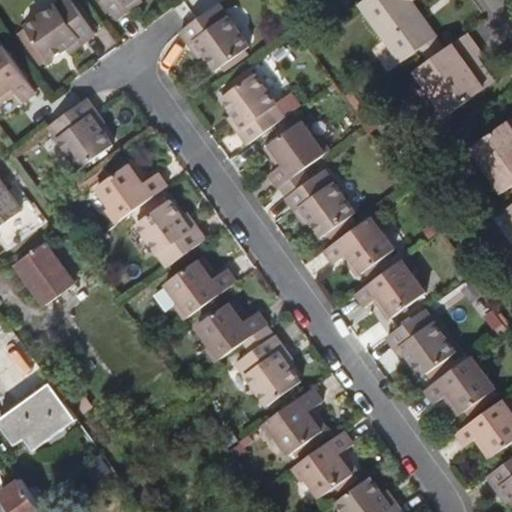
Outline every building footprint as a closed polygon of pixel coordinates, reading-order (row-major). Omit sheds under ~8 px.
[(100,33),(75,0),(66,0),(30,25),(54,59),(69,49),(83,39),(86,43),(100,33)] [(106,0),(121,20),(133,10),(129,5),(136,0),(106,0)] [(133,10),(147,0),(136,0),(129,5),(133,10)] [(424,17),(412,2),(414,0),(364,0),(360,3),(403,63),(426,47),(434,58),(447,49),(424,17)] [(444,3),(441,0),(414,0),(412,2),(424,17),(444,3)] [(255,46),(224,3),(184,31),(194,44),(199,40),(209,54),(221,70),(255,46)] [(486,89),(470,67),(480,60),(484,57),(467,34),(447,49),(434,58),(418,70),(450,115),(486,89)] [(72,53),(86,43),(83,39),(69,49),(72,53)] [(209,54),(199,40),(194,44),(204,58),(209,54)] [(38,92),(2,42),(0,43),(0,104),(18,92),(25,101),(38,92)] [(496,82),(480,60),(470,67),(486,89),(496,82)] [(232,92),(258,73),(255,70),(229,88),(232,92)] [(280,103),(258,73),(232,92),(225,97),(237,114),(247,127),(242,131),(251,144),(303,107),(294,93),(280,103)] [(105,129),(94,115),(100,111),(91,100),(84,105),(52,127),(83,169),(116,145),(105,129)] [(110,125),(100,111),(94,115),(105,129),(110,125)] [(247,127),(237,114),(232,118),(242,131),(247,127)] [(306,167),(333,147),(323,133),(318,137),(305,119),(269,145),(284,164),(272,173),(281,184),(306,167)] [(511,127),(508,122),(473,148),(504,192),(511,185),(511,127)] [(120,222),(171,186),(161,173),(151,180),(137,161),(100,187),(114,206),(110,209),(120,222)] [(290,196),(314,178),(306,167),(281,184),(290,196)] [(359,210),(328,169),(314,178),(290,196),(299,207),(303,205),(313,218),(325,234),(359,210)] [(0,227),(23,211),(0,180),(0,227)] [(438,184),(420,196),(431,211),(448,199),(438,184)] [(194,229),(184,215),(173,200),(139,224),(169,266),(209,237),(200,225),(194,229)] [(313,218),(303,205),(299,207),(309,221),(313,218)] [(200,225),(190,211),(184,215),(194,229),(200,225)] [(361,274),(397,248),(384,230),(389,225),(378,211),(326,249),(336,262),(347,255),(361,274)] [(75,284),(46,243),(29,256),(58,297),(75,284)] [(390,314),(426,288),(413,269),(417,266),(407,253),(357,290),(366,301),(375,295),(390,314)] [(58,297),(29,256),(17,264),(47,305),(58,297)] [(189,319),(240,282),(230,268),(220,275),(206,257),(169,284),(182,301),(178,305),(189,319)] [(244,342),(270,323),(261,310),(249,318),(236,300),(200,326),(212,342),(208,346),(218,360),(244,342)] [(458,348),(427,307),(389,335),(397,347),(403,343),(413,357),(425,374),(458,348)] [(252,353),(278,335),(270,323),(244,342),(252,353)] [(302,380),(291,365),(281,351),(286,347),(278,335),(252,353),(238,363),(269,405),(302,380)] [(413,357),(403,343),(397,347),(408,361),(413,357)] [(296,361),(286,347),(281,351),(291,365),(296,361)] [(496,385),(483,367),(487,364),(477,350),(426,386),(436,400),(446,393),(460,411),(496,385)] [(79,419),(53,382),(0,419),(17,445),(29,438),(36,448),(79,419)] [(327,427),(314,409),(325,401),(314,387),(263,424),(274,439),(279,436),(292,454),(327,427)] [(491,454),(511,439),(511,397),(509,394),(458,430),(467,443),(478,436),(491,454)] [(358,469),(344,450),(355,443),(345,428),(293,465),(304,480),(308,477),(322,496),(358,469)] [(511,456),(489,473),(498,486),(503,483),(511,495),(511,456)] [(392,505),(382,491),(371,476),(337,500),(346,511),(403,511),(396,502),(392,505)] [(45,511),(22,478),(3,491),(16,511),(45,511)] [(511,497),(511,495),(503,483),(498,486),(508,500),(511,497)] [(396,502),(387,488),(382,491),(392,505),(396,502)]
